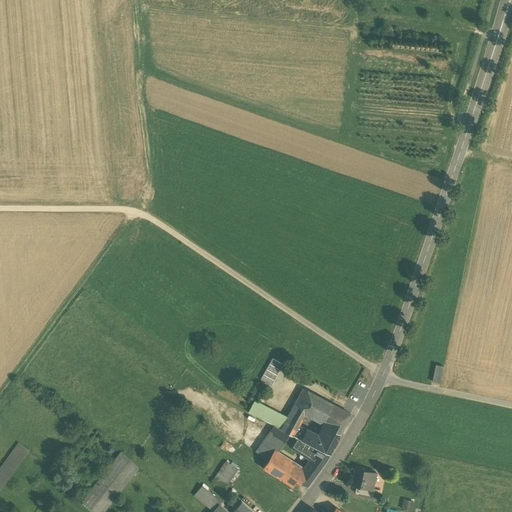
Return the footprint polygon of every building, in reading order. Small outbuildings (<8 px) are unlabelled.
[(269,358),(259,380),(271,385),(281,362),(269,358)] [(444,366),(435,365),(432,382),(440,383),(444,366)] [(350,414),(303,389),(295,405),(291,412),(302,419),(306,413),(323,422),(325,423),(323,426),(340,434),(350,414)] [(274,410),(254,400),(248,412),(267,422),(274,410)] [(287,418),(274,410),(267,422),(274,426),(281,430),(287,418)] [(302,419),(291,412),(287,418),(299,424),(302,419)] [(299,424),(287,418),(281,430),(290,434),(293,436),(293,435),(299,425),(299,424)] [(340,434),(323,426),(318,435),(299,425),(293,435),(304,441),(317,448),(329,454),(340,434)] [(281,430),(274,426),(256,452),(268,460),(274,450),(277,453),(290,434),(281,430)] [(317,448),(304,441),(301,448),(313,455),(317,448)] [(19,444),(0,468),(0,489),(28,451),(19,444)] [(329,454),(317,448),(313,455),(309,460),(320,469),(326,461),(329,454)] [(277,453),(274,450),(268,460),(263,467),(293,487),(297,481),(306,487),(315,476),(304,467),(303,468),(300,467),(277,453)] [(103,511),(139,469),(121,452),(82,500),(96,511),(103,511)] [(77,458),(72,465),(78,470),(83,463),(77,458)] [(309,460),(304,467),(315,476),(320,469),(309,460)] [(226,462),(212,481),(224,489),(238,470),(226,462)] [(376,473),(356,468),(352,486),(356,487),(372,490),(372,489),(376,473)] [(214,496),(202,486),(194,495),(207,506),(214,496)] [(372,490),(356,487),(355,493),(373,496),(374,489),(372,489),(372,490)] [(222,503),(214,496),(207,506),(214,511),(220,505),(222,503)] [(402,498),(400,508),(411,511),(413,501),(402,498)] [(252,511),(241,502),(233,511),(252,511)]
